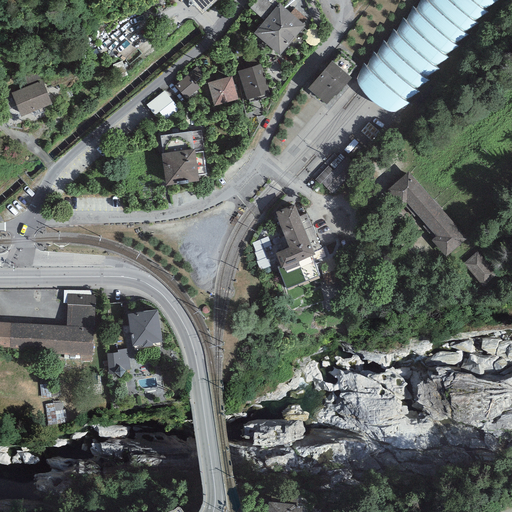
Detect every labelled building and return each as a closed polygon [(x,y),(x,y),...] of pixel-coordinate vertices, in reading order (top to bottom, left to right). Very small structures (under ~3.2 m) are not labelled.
[(188,0),(202,14),(217,0),(188,0)] [(286,0),(294,8),(303,0),(286,0)] [(363,64),(356,77),(360,89),(368,97),(379,106),(393,113),(410,104),(405,101),(418,92),(416,89),(429,80),(425,78),(439,68),(435,66),(449,58),(444,55),(459,47),(454,44),(469,36),(465,32),(478,24),(474,21),(487,13),(484,8),(497,0),(496,0),(420,0),(416,10),(412,7),(406,20),(402,17),(395,33),(393,29),(386,44),(382,40),(376,56),(372,53),(367,66),(363,64)] [(280,2),(254,34),(280,55),(306,26),(280,2)] [(331,62),(308,88),(327,105),(350,78),(331,62)] [(261,64),(237,71),(245,99),(269,92),(261,64)] [(190,75),(177,85),(187,97),(199,87),(190,75)] [(232,75),(207,83),(214,106),(239,99),(232,75)] [(52,105),(43,80),(11,92),(21,117),(52,105)] [(166,93),(149,106),(157,117),(174,103),(166,93)] [(199,130),(159,137),(167,181),(207,174),(199,130)] [(328,189),(342,174),(331,164),(317,180),(328,189)] [(436,204),(410,172),(389,190),(403,206),(407,202),(435,236),(432,239),(444,253),(464,236),(436,204)] [(295,204),(275,212),(289,248),(275,253),(282,269),(315,255),(314,252),(321,249),(307,214),(299,217),(295,204)] [(477,252),(464,264),(484,286),(497,274),(477,252)] [(0,350),(92,356),(96,295),(68,294),(66,326),(0,321),(0,350)] [(162,342),(157,310),(127,314),(132,351),(152,348),(152,343),(162,342)] [(130,351),(109,354),(111,376),(133,374),(130,351)] [(38,369),(42,398),(61,396),(59,386),(51,387),(48,368),(38,369)] [(61,402),(46,404),(49,425),(64,423),(61,402)] [(294,502),(268,500),(267,511),(301,511),(302,503),(294,503),(294,502)]
